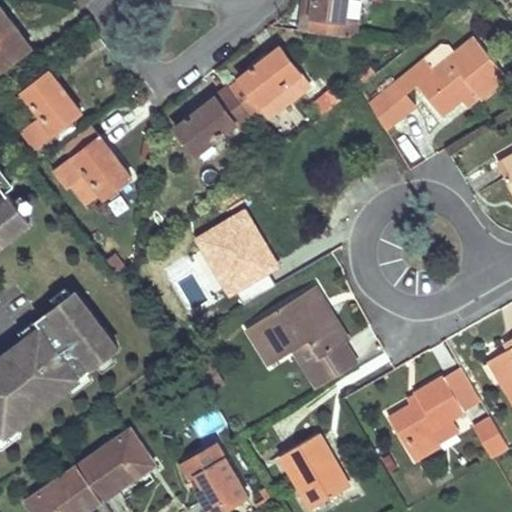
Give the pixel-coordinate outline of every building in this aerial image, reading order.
[(344,34),(346,20),(346,17),(348,0),(303,0),(300,29),(344,34)] [(14,35),(19,31),(1,6),(0,6),(0,71),(26,52),(14,35)] [(355,35),(357,21),(346,20),(344,34),(355,35)] [(32,48),(19,31),(14,35),(26,52),(32,48)] [(434,70),(425,59),(397,80),(369,102),(386,129),(416,105),(406,92),(417,83),(440,114),(463,96),(473,88),(479,96),(481,99),(507,79),(475,38),(434,70)] [(240,78),(271,117),(311,86),(280,47),(240,78)] [(72,119),(82,111),(51,70),(23,92),(43,117),(24,132),(36,147),(55,133),(59,138),(77,124),(72,119)] [(463,96),(468,104),(479,96),(473,88),(463,96)] [(314,102),(321,112),(331,104),(324,94),(314,102)] [(176,127),(197,154),(200,152),(205,158),(216,150),(211,142),(236,123),(216,97),(176,127)] [(101,135),(56,169),(69,186),(86,172),(105,197),(133,176),(101,135)] [(511,155),(499,163),(511,185),(511,155)] [(0,180),(0,243),(31,221),(0,180)] [(107,260),(117,272),(126,265),(116,252),(107,260)] [(317,304),(324,300),(315,285),(246,327),(269,363),(296,347),(308,339),(320,358),(341,344),(317,304)] [(0,437),(119,347),(76,290),(49,311),(64,330),(54,338),(44,324),(0,357),(0,437)] [(317,304),(341,344),(349,340),(324,300),(317,304)] [(64,330),(49,311),(39,318),(44,324),(54,338),(64,330)] [(320,386),(354,366),(341,344),(320,358),(308,339),(296,347),(320,386)] [(497,357),(511,382),(511,347),(511,348),(497,357)] [(511,382),(497,357),(489,361),(511,400),(511,382)] [(484,401),(463,365),(443,376),(464,412),(484,401)] [(443,376),(415,393),(421,403),(413,407),(412,404),(390,417),(416,463),(443,447),(433,431),(464,412),(443,376)] [(408,397),(412,404),(413,407),(421,403),(415,393),(408,397)] [(202,437),(225,425),(217,410),(194,422),(202,437)] [(491,456),(510,445),(493,416),(474,427),(491,456)] [(131,428),(79,464),(103,499),(147,468),(133,448),(141,442),(131,428)] [(319,433),(282,454),(313,508),(350,487),(319,433)] [(133,448),(147,468),(155,462),(141,442),(133,448)] [(216,444),(187,461),(200,482),(194,485),(210,511),(219,511),(247,496),(216,444)] [(182,464),(194,485),(200,482),(187,461),(182,464)] [(83,511),(103,499),(79,464),(27,500),(35,511),(38,511),(43,509),(44,511),(83,511)]
